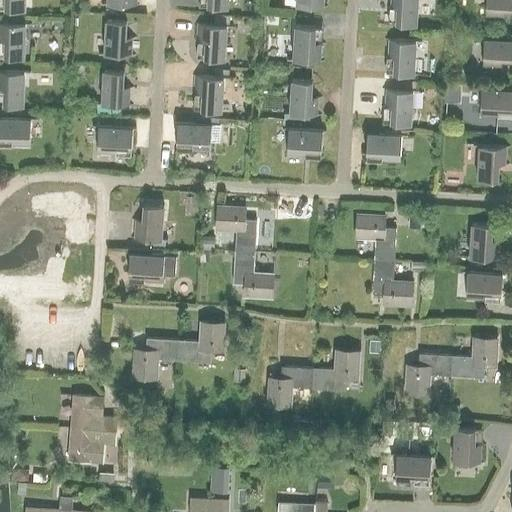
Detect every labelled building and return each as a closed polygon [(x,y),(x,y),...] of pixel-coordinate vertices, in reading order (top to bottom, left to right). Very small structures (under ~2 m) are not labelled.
[(5,0),(5,10),(26,10),(26,0),(5,0)] [(208,0),(208,7),(229,8),(229,0),(208,0)] [(391,0),(391,7),(397,8),(396,24),(417,25),(418,0),(391,0)] [(511,0),(486,0),(486,8),(486,20),(504,21),(504,10),(509,10),(511,10),(511,0)] [(131,55),(132,37),(126,37),(127,20),(106,19),(105,53),(99,53),(99,54),(125,55),(131,55)] [(32,23),(6,23),(0,22),(0,41),(5,41),(4,58),(25,58),(26,24),(32,24),(32,23)] [(207,24),(201,24),(200,42),(206,42),(205,59),(225,60),(227,26),(233,27),(233,26),(207,24)] [(320,61),(321,43),(315,43),(316,26),(295,25),(293,59),(288,59),(288,60),(313,61),(320,61)] [(511,39),(479,38),(479,39),(484,39),(483,58),(483,70),(501,71),(502,60),(506,60),(511,60),(511,39)] [(396,39),(389,39),(388,57),(395,58),(394,74),(414,75),(416,41),(422,42),(422,41),(396,39)] [(129,105),(130,87),(124,87),(124,70),(104,69),(102,103),(96,103),(96,104),(122,105),(129,105)] [(31,71),(5,71),(0,70),(0,89),(4,89),(4,106),(24,106),(25,72),(31,72),(31,71)] [(204,76),(197,75),(196,94),(202,94),(201,111),(222,112),(224,78),(230,78),(230,77),(204,76)] [(317,115),(318,97),(312,97),(313,80),(292,79),(290,113),(284,113),(284,114),(285,114),(310,115),(311,115),(317,115)] [(511,89),(476,88),(476,89),(482,89),(481,108),(480,120),(498,121),(499,110),(503,110),(511,110),(511,89)] [(393,89),(387,89),(386,107),(392,107),(391,124),(412,125),(413,91),(419,91),(419,90),(393,89)] [(37,120),(37,119),(0,117),(0,138),(12,139),(12,145),(31,145),(32,119),(37,120)] [(218,126),(218,124),(175,122),(175,123),(177,124),(176,143),(193,144),(192,150),(211,151),(212,125),(218,126)] [(136,129),(136,128),(93,125),(93,126),(99,127),(98,152),(116,153),(116,147),(132,148),(134,129),(136,129)] [(326,132),(326,130),(283,128),(283,129),(289,129),(287,155),(305,156),(306,150),(322,151),(323,131),(326,132)] [(408,136),(408,135),(365,133),(365,134),(367,134),(366,153),(383,154),(382,160),(401,161),(402,136),(408,136)] [(510,165),(511,147),(500,146),(474,145),(474,146),(480,146),(478,180),(498,181),(499,169),(499,164),(510,165)] [(71,199),(32,197),(31,213),(55,214),(54,230),(70,231),(71,199)] [(162,239),(164,205),(144,204),(143,220),(132,219),(130,237),(142,238),(142,239),(167,241),(168,239),(162,239)] [(235,250),(255,252),(257,219),(245,218),(245,207),(219,206),(218,228),(236,229),(235,250)] [(375,258),(395,260),(397,227),(384,227),(385,215),(359,214),(357,236),(376,237),(375,258)] [(413,227),(421,227),(421,216),(413,215),(413,227)] [(492,236),(493,224),(472,222),(470,256),(464,256),(464,257),(490,259),(490,258),(501,259),(502,241),(491,240),(492,236)] [(201,249),(214,249),(215,237),(201,236),(201,249)] [(254,273),(255,252),(235,250),(234,283),(246,284),(246,295),(272,296),(273,274),(254,273)] [(201,251),(201,261),(209,261),(209,251),(201,251)] [(174,276),(176,257),(170,257),(170,256),(127,253),(127,254),(130,254),(129,274),(145,275),(144,286),(163,287),(163,275),(174,276)] [(394,281),(395,260),(375,258),(373,291),(385,292),(385,303),(411,304),(412,282),(394,281)] [(424,269),(424,261),(413,260),(413,268),(424,269)] [(59,267),(44,267),(43,283),(19,281),(18,297),(58,299),(59,267)] [(506,275),(506,274),(463,271),(462,272),(468,272),(467,291),(466,303),(484,304),(485,293),(489,293),(489,294),(502,294),(503,275),(506,275)] [(180,339),(179,359),(211,361),(212,349),(223,349),(224,323),(202,322),(201,341),(180,339)] [(179,359),(180,339),(147,338),(147,350),(135,349),(134,376),(156,377),(157,358),(179,359)] [(452,355),(451,375),(484,377),(484,364),(495,365),(497,339),(475,338),(474,356),(452,355)] [(380,340),(371,340),(371,351),(380,352),(380,340)] [(314,368),(313,388),(345,390),(346,377),(357,378),(358,352),(336,351),(335,369),(314,368)] [(451,375),(452,355),(420,353),(419,366),(408,365),(407,391),(429,392),(430,374),(451,375)] [(313,388),(314,368),(281,366),(281,379),(270,378),(268,404),(291,406),(292,387),(313,388)] [(234,380),(244,381),(245,369),(235,368),(234,380)] [(72,427),(117,430),(118,415),(103,414),(104,397),(74,394),(72,427)] [(387,400),(386,411),(395,411),(396,400),(387,400)] [(448,417),(459,418),(461,405),(449,404),(448,417)] [(393,423),(384,423),(383,433),(393,433),(393,423)] [(485,463),(486,445),(475,444),(475,440),(476,428),(456,427),(456,424),(455,424),(453,468),(454,468),(455,462),(474,463),(485,463)] [(116,444),(117,430),(72,427),(69,460),(103,462),(105,443),(116,444)] [(434,458),(435,456),(391,454),(391,455),(397,455),(396,474),(395,486),(414,487),(414,476),(418,476),(431,477),(432,457),(434,458)] [(192,474),(192,458),(160,458),(160,474),(192,474)] [(212,466),(210,490),(224,490),(225,466),(212,466)] [(100,472),(100,480),(113,481),(114,473),(100,472)] [(34,473),(34,481),(47,482),(48,475),(34,473)] [(334,475),(319,474),(319,485),(334,486),(334,475)] [(18,494),(25,495),(26,482),(19,482),(18,494)] [(209,511),(210,496),(190,495),(189,511),(209,511)] [(210,496),(209,511),(229,511),(230,497),(210,496)] [(59,510),(58,511),(91,511),(92,511),(70,510),(70,499),(60,499),(59,510)] [(326,511),(327,501),(316,501),(315,504),(315,511),(326,511)] [(278,502),(277,511),(315,511),(315,504),(278,502)]
